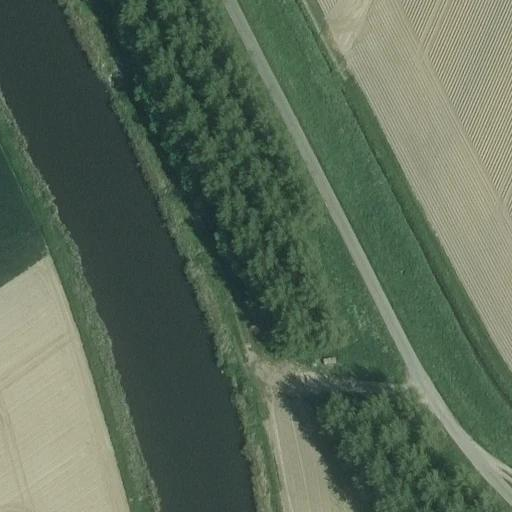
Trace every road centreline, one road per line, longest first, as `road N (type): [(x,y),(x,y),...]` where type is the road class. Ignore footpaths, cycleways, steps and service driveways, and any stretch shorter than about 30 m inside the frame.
road 1 (track): [(419,380),(303,381),(253,353),(81,0)]
road 2 (unclassified): [(458,437),(419,380),(228,0)]
